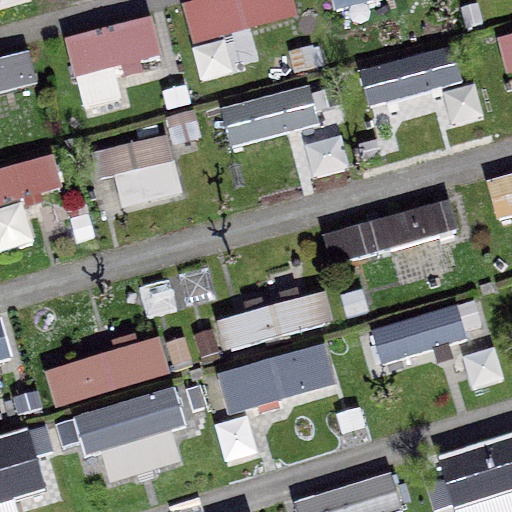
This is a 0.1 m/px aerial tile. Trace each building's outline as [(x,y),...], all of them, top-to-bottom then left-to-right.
[(184,0),(196,38),(304,4),(302,0),(184,0)] [(66,27),(86,101),(126,90),(117,56),(168,42),(158,3),(66,27)] [(510,64),(511,63),(511,23),(501,25),(510,64)] [(386,126),(474,100),(455,36),(367,63),(386,126)] [(235,145),(324,115),(310,73),(220,104),(235,145)] [(108,138),(116,200),(182,190),(174,129),(108,138)] [(56,146),(0,160),(0,194),(65,179),(56,146)] [(344,218),(351,248),(460,221),(452,190),(344,218)] [(225,339),(334,319),(327,285),(219,305),(225,339)] [(379,352),(467,336),(460,301),(373,317),(379,352)] [(59,400),(172,364),(159,325),(47,362),(59,400)] [(329,331),(218,364),(230,402),(340,369),(329,331)] [(179,385),(77,402),(84,444),(107,440),(112,470),(182,458),(175,420),(184,418),(179,385)] [(48,473),(26,414),(0,423),(0,511),(22,511),(13,486),(48,473)] [(405,511),(394,464),(296,488),(301,511),(405,511)] [(460,511),(511,511),(511,478),(456,499),(460,511)]
